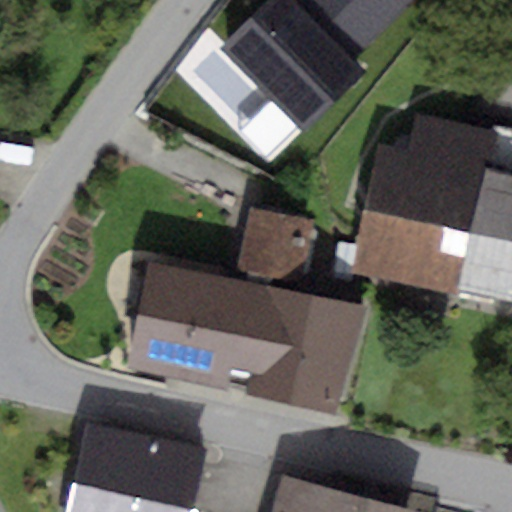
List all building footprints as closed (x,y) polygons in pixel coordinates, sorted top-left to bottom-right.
[(304,0),(293,12),(281,0),(280,0),(222,57),(299,136),(364,74),(350,59),(411,0),(304,0)] [(351,274),(458,291),(484,175),(492,133),(416,122),(405,159),(372,153),(351,274)] [(511,303),(511,181),(484,175),(458,291),(511,303)] [(240,287),(154,270),(135,363),(223,382),(227,361),(258,367),(253,389),(330,410),(356,310),(294,298),(307,225),(255,215),(240,287)] [(193,511),(204,458),(85,435),(69,511),(193,511)] [(406,511),(283,479),(274,511),(406,511)]
